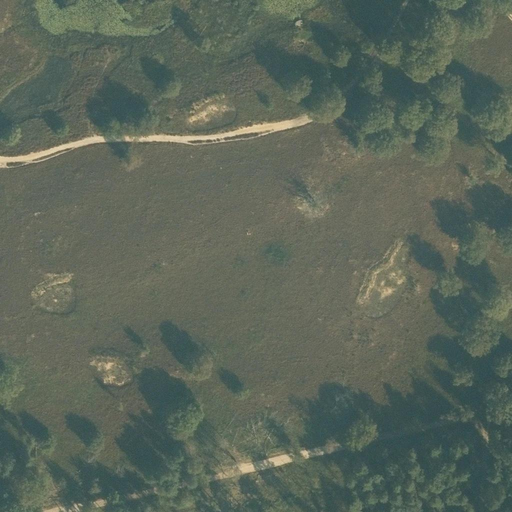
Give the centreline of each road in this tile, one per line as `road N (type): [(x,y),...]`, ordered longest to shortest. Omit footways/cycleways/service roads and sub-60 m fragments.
road 1 (unknown): [(511,400),(46,511)]
road 2 (track): [(0,161),(32,162),(96,141),(201,140),(301,122),(337,101),(406,0)]
road 3 (track): [(511,409),(80,511)]
